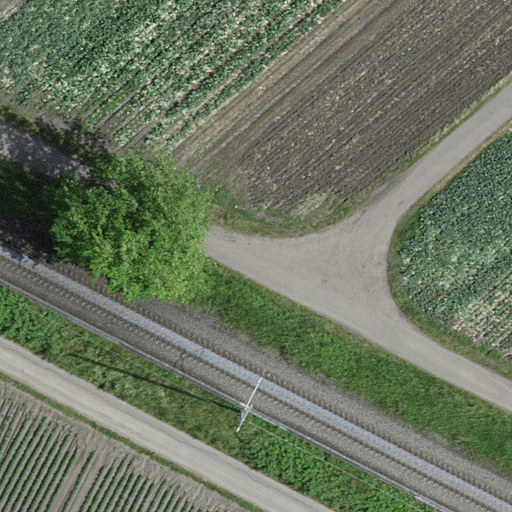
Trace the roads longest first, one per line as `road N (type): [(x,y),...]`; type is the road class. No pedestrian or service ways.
road 1 (unclassified): [(0,145),(511,399)]
road 2 (track): [(287,511),(0,364)]
road 3 (track): [(329,306),(511,140)]
